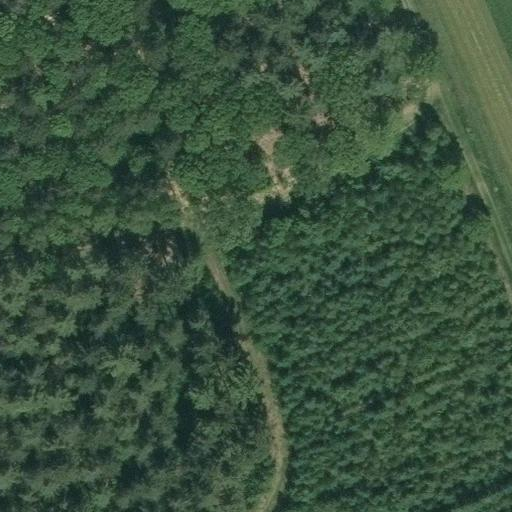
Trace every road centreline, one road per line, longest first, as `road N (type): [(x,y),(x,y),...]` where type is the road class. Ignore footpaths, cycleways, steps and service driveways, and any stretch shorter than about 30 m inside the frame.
road 1 (track): [(0,254),(220,228),(325,179),(441,106)]
road 2 (track): [(263,511),(280,451),(220,228)]
road 3 (track): [(511,273),(441,106)]
